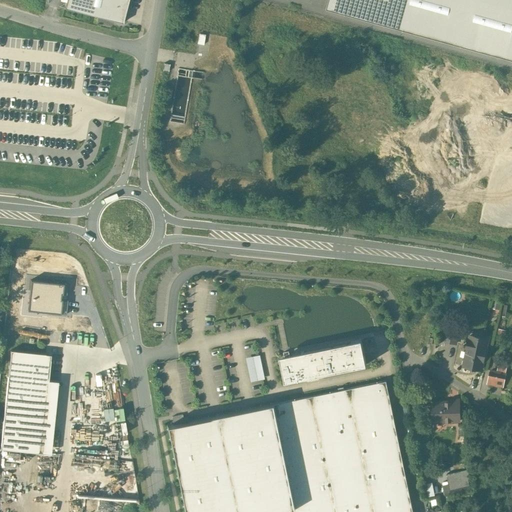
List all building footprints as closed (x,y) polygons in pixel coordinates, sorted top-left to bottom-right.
[(127,0),(66,0),(65,8),(122,22),(127,0)] [(511,0),(328,0),(326,8),(511,59),(511,0)] [(511,80),(365,40),(336,145),(471,183),(485,130),(511,137),(511,80)] [(187,111),(183,111),(183,104),(174,104),(173,117),(186,118),(187,111)] [(67,282),(31,279),(28,308),(66,312),(67,299),(66,299),(67,282)] [(442,339),(458,342),(461,321),(446,318),(442,339)] [(468,346),(485,350),(487,341),(470,338),(468,346)] [(361,340),(289,354),(288,351),(283,352),(284,357),(282,358),(284,370),(283,370),(285,381),(366,364),(361,340)] [(485,350),(468,346),(464,365),(481,369),(485,350)] [(50,356),(11,352),(3,449),(55,454),(60,385),(47,383),(50,356)] [(246,358),(251,382),(265,379),(260,355),(246,358)] [(505,374),(490,371),(488,384),(502,387),(505,374)] [(111,382),(113,393),(122,391),(119,380),(111,382)] [(413,511),(386,381),(274,404),(295,508),(296,511),(413,511)] [(114,395),(116,419),(127,418),(124,394),(114,395)] [(450,402),(432,402),(432,422),(460,421),(459,400),(450,400),(450,402)] [(274,404),(167,426),(184,511),(275,511),(295,508),(274,404)] [(182,415),(172,417),(173,423),(183,420),(182,415)] [(467,470),(447,474),(449,485),(450,494),(451,494),(468,490),(467,470)]
